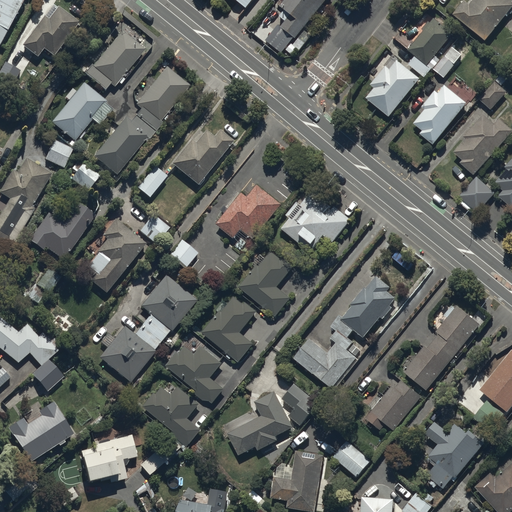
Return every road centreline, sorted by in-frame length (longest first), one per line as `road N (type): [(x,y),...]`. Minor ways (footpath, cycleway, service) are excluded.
road 1 (secondary): [(293,109),(511,289)]
road 2 (secondary): [(161,0),(293,109)]
road 3 (residential): [(293,109),(377,0)]
